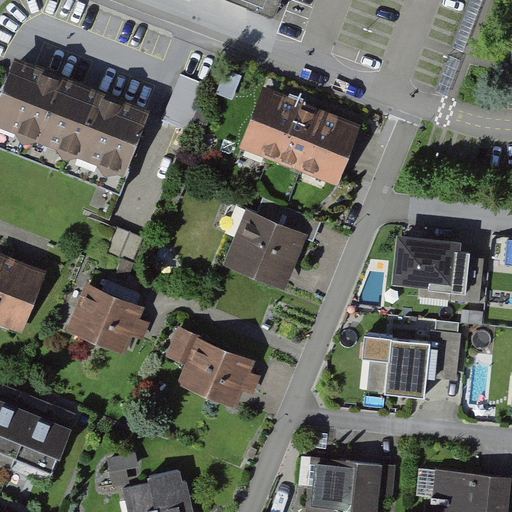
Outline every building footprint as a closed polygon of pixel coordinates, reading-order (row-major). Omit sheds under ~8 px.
[(279,0),(226,0),(272,18),(279,0)] [(148,114),(16,64),(0,105),(0,149),(118,193),(148,114)] [(179,71),(166,119),(191,126),(204,78),(179,71)] [(367,123),(274,85),(249,145),(342,183),(367,123)] [(268,196),(263,210),(315,231),(313,236),(320,239),(327,220),(268,196)] [(263,210),(253,206),(229,262),(292,287),(313,236),(315,231),(263,210)] [(461,242),(396,235),(391,285),(419,288),(455,292),(459,259),(461,242)] [(491,297),(511,299),(511,248),(496,247),(491,297)] [(0,325),(20,333),(45,273),(0,254),(0,325)] [(419,288),(418,299),(478,305),(483,261),(459,259),(455,292),(419,288)] [(151,304),(92,280),(72,328),(131,352),(151,304)] [(172,354),(192,362),(204,333),(207,335),(208,332),(185,323),(172,354)] [(207,335),(204,333),(192,362),(184,382),(242,406),(262,357),(207,335)] [(428,379),(457,382),(462,336),(432,333),(431,344),(428,379)] [(390,365),(392,340),(392,337),(368,335),(366,363),(390,365)] [(387,395),(426,399),(428,379),(431,344),(392,340),(390,365),(387,395)] [(74,414),(0,385),(0,453),(51,474),(74,414)] [(109,452),(111,483),(145,481),(143,450),(109,452)] [(394,467),(309,458),(303,511),(376,511),(378,498),(390,499),(394,467)] [(200,511),(194,478),(190,479),(187,467),(154,474),(156,480),(128,486),(133,511),(200,511)] [(507,511),(511,477),(434,470),(430,511),(507,511)]
